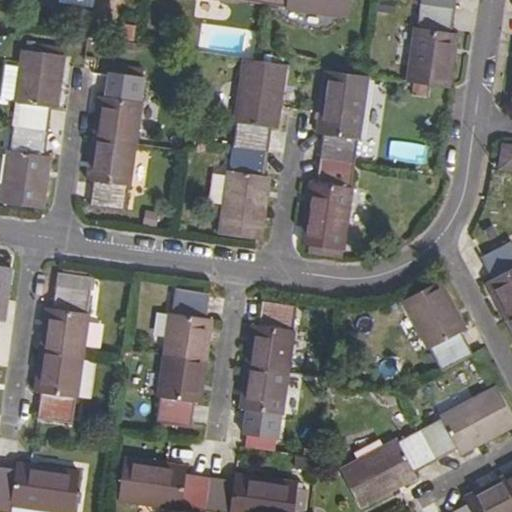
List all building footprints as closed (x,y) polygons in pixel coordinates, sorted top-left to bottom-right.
[(282,0),(282,2),(345,11),(345,0),(282,0)] [(450,85),(450,81),(457,30),(449,29),(453,0),(421,0),(419,25),(415,25),(407,80),(450,85)] [(39,40),(38,47),(60,50),(61,43),(39,40)] [(0,195),(41,202),(48,151),(42,150),(50,102),(56,103),(63,51),(60,50),(38,47),(21,45),(19,61),(14,95),(14,97),(17,97),(10,145),(7,144),(0,190),(0,195)] [(231,166),(227,165),(218,229),(259,235),(268,172),(261,171),(268,122),(275,123),(284,61),(243,54),(234,117),(238,118),(231,166)] [(0,92),(14,95),(19,61),(5,59),(0,89),(0,92)] [(125,181),(129,182),(140,96),(138,95),(142,71),(111,67),(107,90),(99,89),(87,174),(95,176),(92,200),(122,203),(125,181)] [(315,129),(322,130),(315,179),(308,178),(299,241),(342,247),(351,184),(348,183),(355,134),(358,135),(367,73),(323,67),(315,129)] [(423,166),(427,145),(390,139),(386,159),(423,166)] [(497,163),(511,165),(511,144),(501,143),(497,163)] [(480,254),(491,276),(486,278),(511,329),(511,242),(510,238),(480,254)] [(9,259),(0,257),(0,308),(1,309),(9,259)] [(87,308),(83,307),(87,282),(54,277),(50,302),(45,301),(30,385),(38,386),(34,410),(68,415),(71,391),(75,392),(87,308)] [(440,367),(470,351),(460,329),(465,327),(438,278),(401,298),(426,346),(428,344),(440,367)] [(153,389),(156,390),(152,415),(185,419),(189,394),(196,395),(208,314),(202,313),(205,288),(171,283),(168,308),(165,308),(153,389)] [(249,319),(238,402),(244,403),(240,428),(273,433),(276,408),(280,409),(286,367),(292,326),(289,325),(292,300),(260,296),(256,320),(249,319)] [(438,413),(439,415),(394,439),(393,437),(338,466),(358,504),(413,475),(410,469),(455,445),(458,451),(511,422),(511,419),(493,384),(438,413)] [(231,475),(181,468),(182,462),(121,453),(114,496),(176,506),(176,501),(226,509),(225,511),(289,511),(294,478),(232,469),(231,475)] [(75,464),(7,454),(6,461),(0,460),(0,504),(7,505),(8,496),(69,505),(75,464)] [(511,511),(511,467),(465,493),(468,498),(446,510),(447,511),(511,511)]
